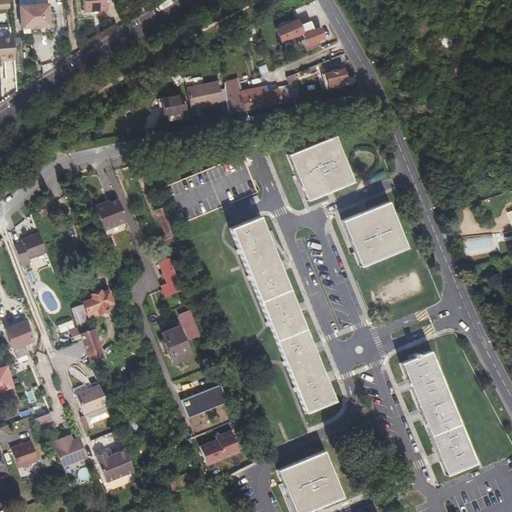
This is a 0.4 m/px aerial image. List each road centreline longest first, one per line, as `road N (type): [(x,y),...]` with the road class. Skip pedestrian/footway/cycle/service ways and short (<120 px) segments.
road 1 (residential): [(375,90),(83,157),(41,172),(0,207)]
road 2 (residential): [(511,401),(464,314),(375,90)]
road 3 (residential): [(192,0),(0,119)]
road 4 (unknown): [(0,228),(46,344)]
